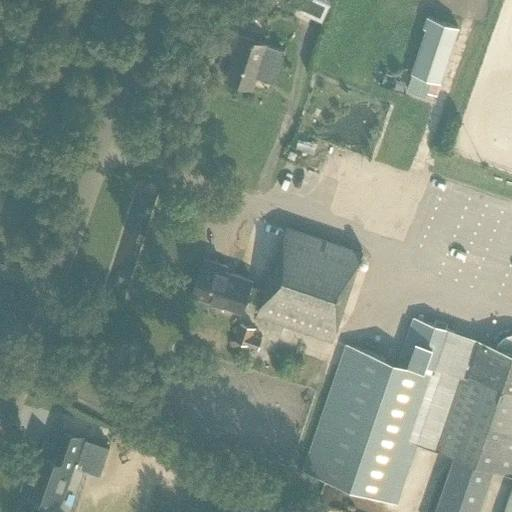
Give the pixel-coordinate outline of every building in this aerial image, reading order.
[(458,27),(427,17),(423,28),(427,29),(406,89),(426,96),(431,80),(440,83),(444,72),(439,71),(450,38),(454,39),(458,27)] [(233,52),(224,78),(251,88),(266,43),(234,32),(228,50),(233,52)] [(363,250),(286,224),(265,287),(252,283),(253,278),(227,269),(228,266),(203,257),(190,295),(241,312),(246,299),(260,303),(256,314),(333,340),(363,250)] [(511,511),(511,334),(506,336),(502,338),(499,341),(497,346),(445,328),(446,325),(435,321),(434,324),(413,317),(398,361),(346,343),(302,471),(396,503),(417,442),(494,468),(478,511),(511,511)] [(241,323),(235,340),(258,349),(262,339),(252,335),(255,328),(241,323)] [(51,457),(34,451),(23,488),(49,497),(60,462),(88,471),(95,448),(80,443),(78,451),(55,444),(51,457)]
